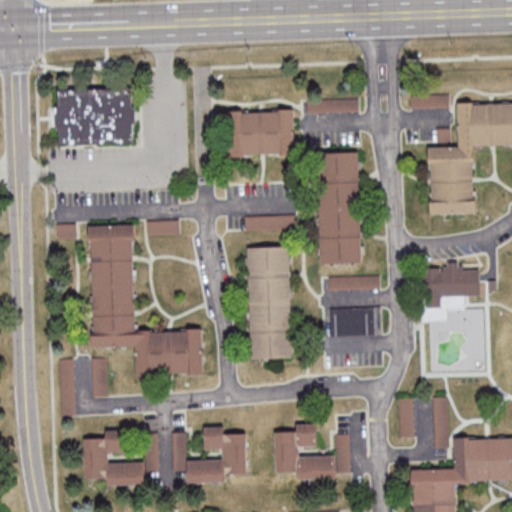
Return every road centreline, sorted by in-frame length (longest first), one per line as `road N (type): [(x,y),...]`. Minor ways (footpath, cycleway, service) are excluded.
road 1 (tertiary): [(39,511),(26,414),(18,129)]
road 2 (residential): [(379,386),(398,371),(403,342),(382,15)]
road 3 (residential): [(379,386),(84,407)]
road 4 (secondary): [(511,11),(312,18)]
road 5 (residential): [(232,396),(205,208)]
road 6 (secondary): [(312,18),(175,23)]
road 7 (residential): [(382,511),(379,386)]
